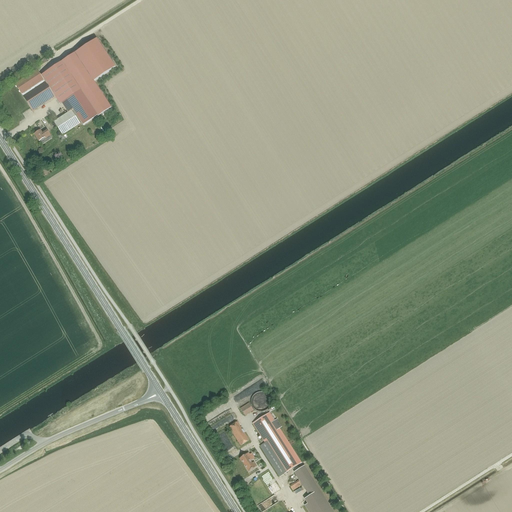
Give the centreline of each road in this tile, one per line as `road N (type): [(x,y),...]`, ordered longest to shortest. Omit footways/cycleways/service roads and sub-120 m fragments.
road 1 (secondary): [(158,388),(1,141)]
road 2 (unclassified): [(0,470),(54,437),(147,399)]
road 3 (secondary): [(236,511),(161,394)]
